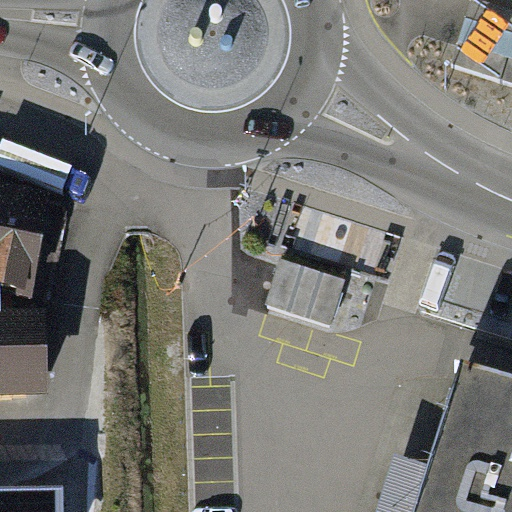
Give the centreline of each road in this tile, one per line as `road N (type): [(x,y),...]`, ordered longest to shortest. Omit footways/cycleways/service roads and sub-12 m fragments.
road 1 (unknown): [(0,157),(72,184),(86,200),(87,237),(50,417),(34,440),(0,458)]
road 2 (unclassified): [(107,15),(103,46),(124,105),(176,141),(241,140),(272,123),(309,65)]
road 3 (unclassified): [(309,65),(416,150),(511,200)]
